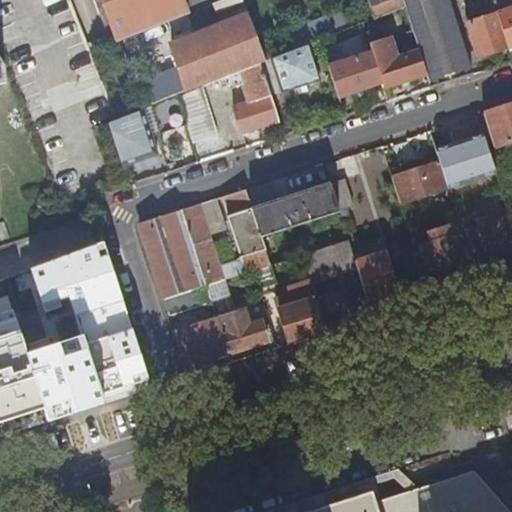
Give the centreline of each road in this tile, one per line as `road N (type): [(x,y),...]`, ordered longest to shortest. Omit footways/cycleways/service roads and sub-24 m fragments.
road 1 (residential): [(511,81),(116,202),(103,233),(179,432)]
road 2 (tertiary): [(179,432),(511,330)]
road 3 (tertiary): [(0,491),(179,432)]
